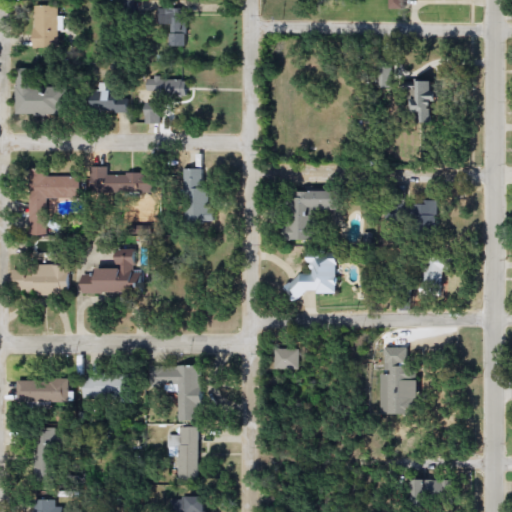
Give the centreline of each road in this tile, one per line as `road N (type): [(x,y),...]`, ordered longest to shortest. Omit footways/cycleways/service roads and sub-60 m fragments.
road 1 (residential): [(490,511),(493,0)]
road 2 (residential): [(248,511),(250,0)]
road 3 (residential): [(0,330),(3,0)]
road 4 (residential): [(511,318),(250,320)]
road 5 (residential): [(511,28),(250,28)]
road 6 (residential): [(250,344),(0,344)]
road 7 (residential): [(250,143),(2,141)]
road 8 (residential): [(493,173),(250,173)]
road 9 (residential): [(511,463),(359,463)]
